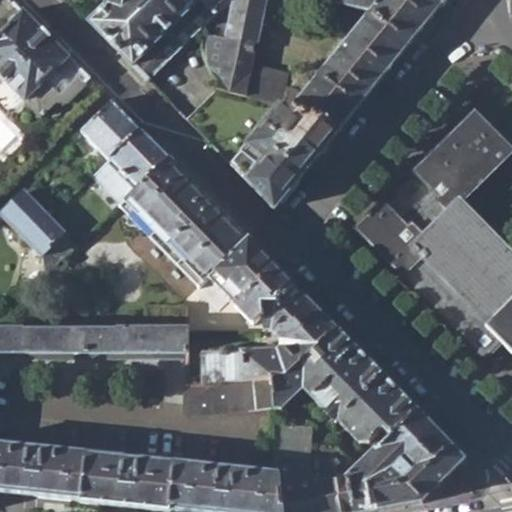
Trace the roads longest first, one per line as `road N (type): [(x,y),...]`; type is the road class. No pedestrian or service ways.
road 1 (residential): [(41,0),(252,217),(293,244)]
road 2 (residential): [(293,244),(435,61),(501,14)]
road 3 (residential): [(511,463),(293,244)]
